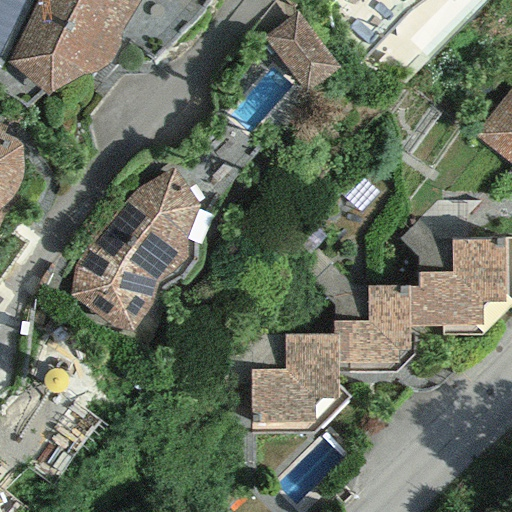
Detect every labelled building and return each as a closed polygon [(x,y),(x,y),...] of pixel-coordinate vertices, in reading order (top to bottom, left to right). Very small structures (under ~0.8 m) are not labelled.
[(136,0),(40,0),(10,61),(46,93),(77,75),(97,71),(116,51),(118,31),(136,0)] [(335,68),(296,17),(266,39),(306,91),(335,68)] [(511,88),(471,135),(511,171),(511,88)] [(15,150),(0,142),(0,198),(17,178),(15,150)] [(81,287),(75,296),(132,331),(146,306),(152,285),(182,258),(182,233),(196,209),(172,172),(135,195),(80,261),(77,275),(81,287)] [(499,246),(457,246),(446,237),(475,203),(437,203),(404,242),(418,254),(418,290),(351,291),(315,257),(301,271),(336,305),(336,341),(286,341),(286,375),(252,375),(252,422),(309,422),(309,398),(332,398),(332,360),(388,360),(388,347),(405,347),(405,323),(472,323),(472,297),(499,297),(499,246)]
